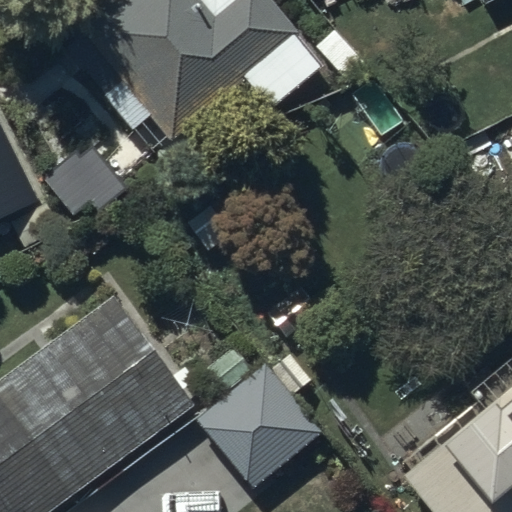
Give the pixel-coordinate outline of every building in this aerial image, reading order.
[(101,0),(79,17),(121,72),(105,84),(134,121),(154,105),(171,127),(301,28),(279,0),(101,0)] [(76,203),(107,178),(76,139),(45,164),(76,203)] [(0,511),(29,511),(179,405),(99,293),(0,366),(0,511)] [(450,423),(403,461),(445,511),(511,511),(511,345),(463,386),(471,396),(445,417),(450,423)] [(264,351),(195,407),(253,477),(321,422),(264,351)] [(123,511),(114,501),(99,511),(123,511)]
